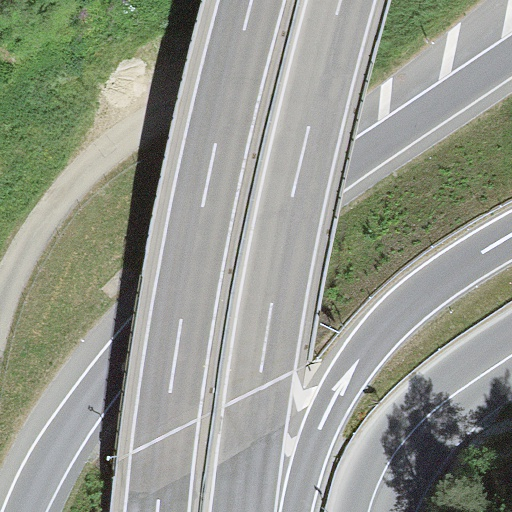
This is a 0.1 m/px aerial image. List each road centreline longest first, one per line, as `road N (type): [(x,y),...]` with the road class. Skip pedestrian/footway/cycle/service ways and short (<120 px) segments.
road 1 (motorway): [(511,58),(223,257),(135,339),(78,411),(26,511)]
road 2 (motorway): [(242,511),(297,168),(340,0)]
road 3 (motorway): [(250,0),(183,297),(156,511)]
road 4 (motorway): [(297,511),(331,402),(372,343),(435,283),(511,234)]
road 5 (secondary): [(366,511),(393,452),(433,409),(511,354)]
